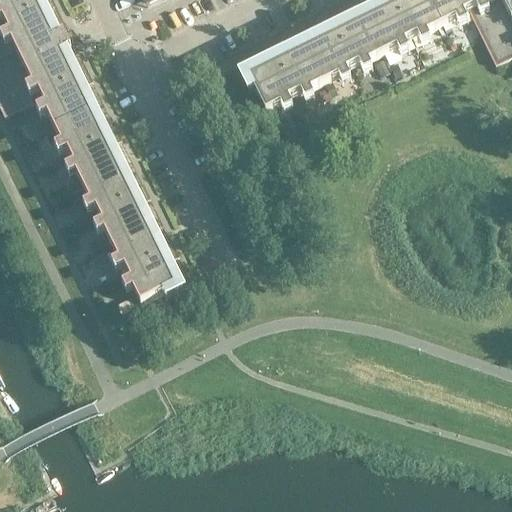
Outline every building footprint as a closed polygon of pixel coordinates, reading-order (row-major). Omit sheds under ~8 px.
[(0,0),(0,16),(6,28),(0,30),(0,111),(4,120),(42,102),(90,79),(75,49),(79,47),(71,32),(68,34),(51,0),(45,0),(41,2),(39,0),(0,0)] [(141,0),(146,11),(167,0),(141,0)] [(511,0),(400,0),(399,0),(381,0),(385,7),(382,9),(381,7),(376,10),(376,12),(350,25),(349,23),(344,25),(345,27),(341,29),(337,20),(322,27),(327,36),(323,38),(322,36),(317,38),(318,40),(292,53),(291,51),(286,54),(287,55),(283,57),(279,48),(264,55),(269,64),(265,66),(264,64),(259,67),(260,68),(241,78),(250,96),(255,94),(266,116),(281,108),(280,106),(310,92),(311,94),(339,80),(338,78),(368,63),(369,65),(397,51),(396,49),(411,42),(426,35),(427,37),(456,23),(455,20),(468,14),(496,70),(511,61),(511,0)] [(449,27),(443,30),(446,36),(452,33),(449,27)] [(383,65),(376,69),(381,80),(389,76),(383,65)] [(396,67),(390,70),(396,82),(402,80),(396,67)] [(93,85),(90,79),(42,102),(49,116),(47,117),(61,146),(63,145),(71,160),(78,175),(76,176),(80,184),(83,190),(83,191),(90,204),(92,203),(107,233),(105,234),(118,262),(120,261),(135,292),(133,293),(140,308),(162,297),(165,302),(183,293),(181,288),(174,273),(175,273),(173,268),(171,268),(170,265),(179,260),(172,246),(162,250),(161,247),(162,246),(160,241),(158,242),(145,215),(147,214),(144,209),(143,210),(141,207),(150,202),(143,188),(134,192),(132,189),(134,188),(131,183),(130,184),(117,157),(118,156),(116,151),(114,152),(112,149),(122,144),(115,129),(105,134),(104,131),(105,130),(103,125),(101,126),(88,98),(90,98),(87,92),(85,93),(84,90),(93,85)] [(331,86),(325,89),(331,101),(337,98),(331,86)] [(326,93),(319,96),(323,105),(330,102),(326,93)] [(80,184),(70,189),(74,195),(83,191),(83,190),(80,184)] [(93,246),(91,251),(94,256),(103,252),(98,244),(93,246)] [(105,254),(95,259),(100,269),(110,264),(105,254)]
